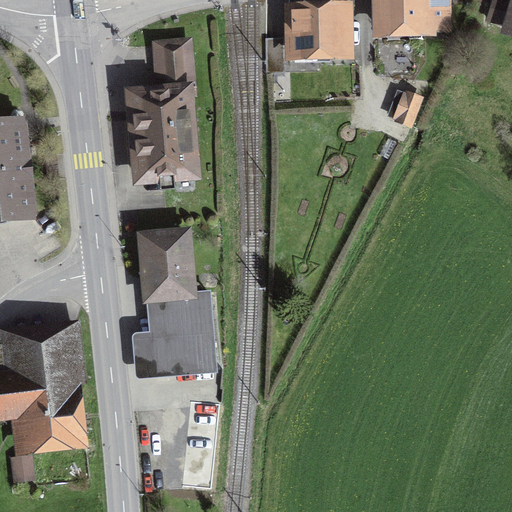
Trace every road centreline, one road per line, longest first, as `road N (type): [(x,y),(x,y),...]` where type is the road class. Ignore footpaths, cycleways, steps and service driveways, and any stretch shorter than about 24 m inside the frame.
road 1 (primary): [(100,272),(71,15)]
road 2 (primary): [(123,511),(100,272)]
